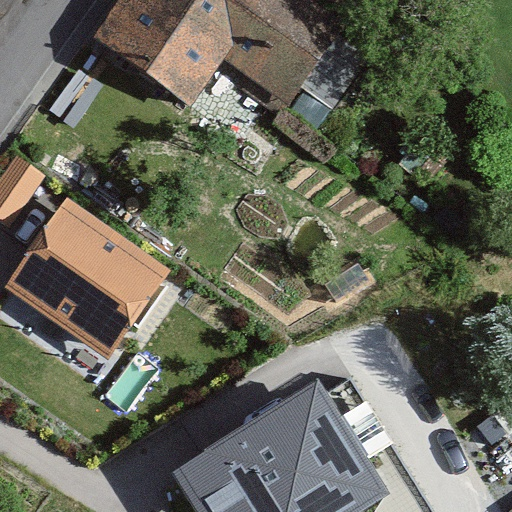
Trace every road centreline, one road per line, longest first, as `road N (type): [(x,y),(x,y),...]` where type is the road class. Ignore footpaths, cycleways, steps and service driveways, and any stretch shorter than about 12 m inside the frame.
road 1 (unknown): [(467,511),(460,480),(403,394),(384,376),(360,373),(278,400),(129,511)]
road 2 (residential): [(0,434),(117,511)]
